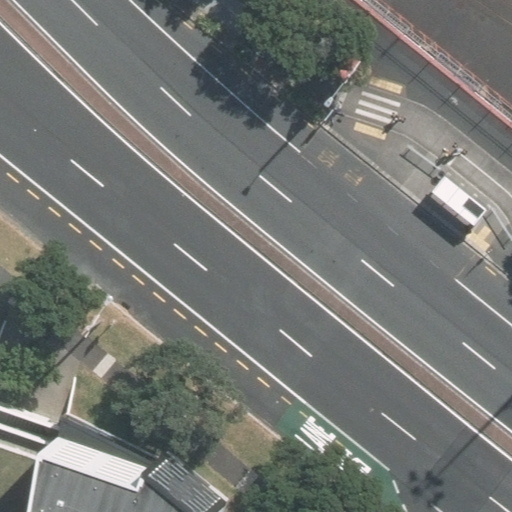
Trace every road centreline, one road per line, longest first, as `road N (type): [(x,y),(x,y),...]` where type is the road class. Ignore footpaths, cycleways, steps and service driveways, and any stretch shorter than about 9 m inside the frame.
road 1 (primary): [(467,484),(0,88)]
road 2 (primary): [(142,0),(511,308)]
